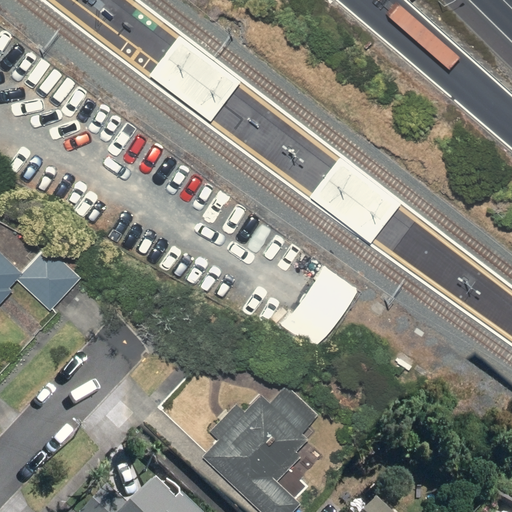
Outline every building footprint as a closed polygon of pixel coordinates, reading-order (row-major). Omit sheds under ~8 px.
[(172,35),(147,68),(210,115),(235,82),(172,35)] [(395,204),(333,159),(309,191),(371,237),(395,204)] [(45,244),(15,278),(49,309),(80,275),(45,244)] [(0,250),(0,297),(10,287),(7,285),(21,270),(0,250)] [(317,419),(273,382),(245,410),(238,402),(209,430),(218,440),(203,455),(259,511),(292,511),(301,504),(279,482),(303,458),(297,452),(309,440),(302,434),(317,419)] [(102,484),(76,511),(186,511),(173,500),(167,507),(145,486),(126,507),(102,484)]
